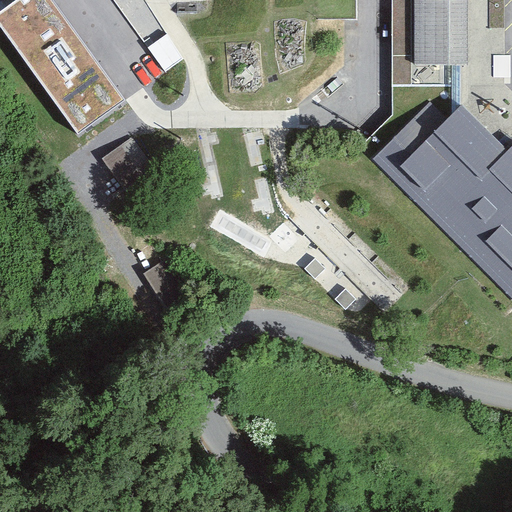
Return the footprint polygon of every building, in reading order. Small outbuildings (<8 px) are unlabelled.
[(124,100),(53,0),(17,0),(1,11),(0,11),(0,24),(77,134),(124,100)] [(357,24),(357,0),(318,0),(319,23),(357,24)] [(363,146),(374,159),(435,97),(452,112),(451,67),(414,67),(414,0),(392,0),(393,116),(363,146)] [(501,145),(462,106),(462,67),(468,67),(468,0),(414,0),(414,67),(451,67),(452,112),(435,97),(374,159),(369,163),(511,305),(511,147),(508,152),(501,145)] [(131,139),(104,159),(125,188),(152,168),(131,139)] [(162,262),(145,274),(166,307),(184,295),(162,262)]
